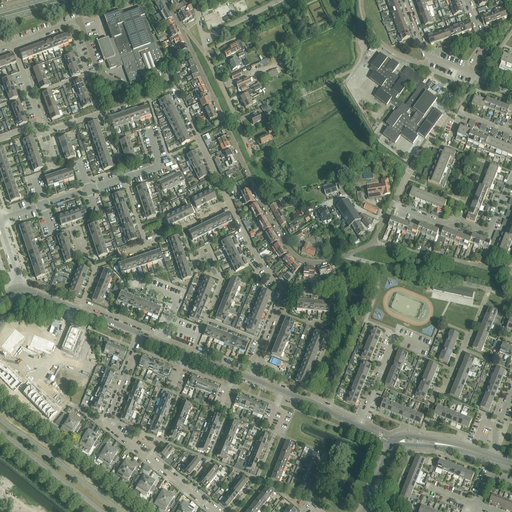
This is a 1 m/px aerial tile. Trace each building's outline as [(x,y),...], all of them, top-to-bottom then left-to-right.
[(176,0),(170,0),(170,1),(169,1),(174,9),(175,8),(177,12),(185,8),(183,3),(178,6),(177,3),(178,3),(177,0),(176,0)] [(167,10),(162,1),(156,5),(159,11),(160,13),(167,10)] [(397,2),(388,5),(390,11),(399,7),(397,2)] [(426,3),(418,6),(420,11),(428,8),(426,3)] [(458,3),(450,6),(452,11),(460,8),(458,3)] [(183,12),(179,15),(178,15),(182,23),(187,21),(188,23),(194,20),(190,7),(182,11),(183,12)] [(399,7),(390,11),(392,16),(401,12),(399,7)] [(428,8),(420,11),(421,16),(430,13),(428,8)] [(460,8),(452,11),(454,16),(462,13),(460,8)] [(123,12),(106,19),(113,37),(108,39),(97,43),(104,62),(106,61),(110,70),(115,68),(115,69),(123,66),(130,85),(141,81),(140,77),(147,74),(148,75),(158,71),(155,63),(162,60),(156,43),(154,43),(142,9),(124,15),(123,12)] [(504,9),(498,11),(502,19),(507,17),(504,9)] [(172,19),(167,10),(160,13),(158,15),(161,20),(163,19),(165,22),(172,19)] [(498,11),(493,13),(496,21),(502,19),(498,11)] [(401,12),(392,16),(394,21),(403,17),(401,12)] [(430,13),(421,16),(423,21),(432,18),(430,13)] [(493,13),(488,14),(491,23),(496,21),(493,13)] [(491,23),(488,14),(481,17),(483,24),(485,23),(486,25),(491,23)] [(403,17),(394,21),(396,26),(404,23),(403,17)] [(432,18),(423,21),(425,27),(434,23),(432,18)] [(176,27),(173,20),(164,25),(168,31),(169,30),(176,27)] [(469,22),(463,23),(466,32),(472,30),(469,22)] [(404,23),(396,26),(398,31),(406,28),(404,23)] [(463,23),(458,25),(461,34),(466,32),(463,23)] [(458,25),(453,27),(456,36),(461,34),(458,25)] [(453,27),(448,29),(451,38),(456,36),(453,27)] [(406,28),(398,31),(400,36),(408,33),(406,28)] [(448,29),(443,31),(446,40),(451,38),(448,29)] [(180,35),(178,31),(171,34),(172,37),(170,38),(171,39),(180,35)] [(443,31),(438,33),(441,41),(446,40),(443,31)] [(400,36),(397,37),(399,44),(402,43),(402,41),(410,38),(408,33),(400,36)] [(438,33),(433,35),(436,43),(441,41),(438,33)] [(72,41),(69,34),(60,37),(63,46),(68,44),(68,42),(72,41)] [(184,43),(180,35),(171,39),(170,39),(171,43),(174,41),(174,42),(175,44),(176,44),(177,46),(184,43)] [(433,35),(428,37),(431,45),(436,43),(433,35)] [(63,46),(60,37),(55,39),(58,48),(63,46)] [(58,48),(55,39),(50,41),(53,49),(58,48)] [(53,49),(50,41),(45,43),(48,51),(53,49)] [(231,49),(224,53),(226,58),(236,53),(237,54),(243,52),(244,51),(241,44),(242,43),(241,41),(229,46),(231,49)] [(48,51),(45,43),(40,45),(43,53),(48,51)] [(43,53),(40,45),(35,47),(38,55),(43,53)] [(38,55),(35,47),(30,49),(33,57),(38,55)] [(33,57),(30,49),(24,50),(28,59),(33,57)] [(28,59),(24,50),(19,52),(22,61),(28,59)] [(505,70),(510,57),(511,54),(509,53),(508,56),(504,55),(499,68),(505,70)] [(416,136),(418,134),(425,139),(434,127),(443,116),(432,107),(437,100),(437,101),(437,100),(427,93),(430,89),(423,84),(425,81),(407,68),(399,78),(393,74),(399,65),(392,60),(391,62),(389,60),(388,62),(387,61),(388,59),(380,54),(371,66),(372,67),(371,69),(375,72),(369,78),(370,79),(382,88),(380,91),(380,90),(375,97),(387,106),(390,102),(399,109),(396,113),(395,112),(386,124),(390,127),(389,129),(388,128),(383,135),(395,144),(400,137),(399,137),(400,135),(413,145),(418,138),(416,136)] [(16,63),(13,55),(8,57),(11,65),(16,63)] [(74,60),(72,55),(64,58),(66,63),(74,60)] [(11,65),(8,57),(3,59),(6,67),(11,65)] [(237,59),(229,63),(232,71),(240,67),(237,59)] [(74,60),(66,63),(68,68),(76,65),(74,60)] [(192,60),(185,63),(188,70),(189,69),(195,66),(192,60)] [(76,65),(68,68),(70,73),(78,70),(76,65)] [(43,71),(41,66),(33,69),(35,75),(43,71)] [(198,73),(195,66),(189,69),(193,76),(198,73)] [(78,70),(70,73),(72,78),(80,75),(78,70)] [(45,77),(43,71),(35,75),(37,80),(45,77)] [(242,77),(240,73),(231,76),(233,81),(242,77)] [(45,77),(37,80),(38,85),(47,82),(45,77)] [(12,83),(10,78),(2,81),(4,86),(12,83)] [(200,78),(194,81),(191,82),(194,88),(195,88),(196,90),(204,86),(200,78)] [(236,84),(238,89),(240,89),(242,92),(249,89),(248,87),(246,88),(245,86),(251,84),(249,78),(236,84)] [(73,83),(75,88),(84,85),(82,80),(73,83)] [(47,82),(38,85),(40,90),(49,87),(47,82)] [(14,88),(12,83),(4,86),(6,91),(14,88)] [(84,85),(75,88),(73,89),(74,94),(77,93),(85,90),(84,85)] [(196,90),(194,91),(197,96),(197,97),(206,93),(207,92),(206,90),(204,86),(196,90)] [(16,93),(14,88),(6,91),(7,96),(16,93)] [(85,90),(77,93),(79,99),(87,95),(85,90)] [(245,95),(240,98),(243,103),(250,100),(252,99),(250,96),(252,95),(250,90),(244,93),(245,95)] [(42,95),(44,100),(52,97),(50,92),(42,95)] [(16,93),(7,96),(9,101),(18,98),(16,93)] [(208,99),(206,94),(198,98),(200,103),(208,99)] [(87,95),(79,99),(81,104),(89,101),(87,95)] [(55,96),(52,97),(44,100),(46,105),(54,102),(56,101),(55,96)] [(472,105),(477,107),(481,99),(475,96),(472,105)] [(168,97),(160,102),(162,107),(171,102),(168,97)] [(211,104),(208,99),(200,103),(198,104),(199,107),(201,106),(202,108),(211,104)] [(486,101),(481,99),(477,107),(483,110),(484,108),(484,107),(487,101),(486,101)] [(493,101),(487,99),(486,101),(487,101),(484,107),(484,108),(490,110),(493,101)] [(250,100),(243,103),(245,109),(257,103),(255,101),(251,103),(250,100)] [(81,104),(78,105),(80,110),(91,106),(89,101),(81,104)] [(499,104),(493,101),(490,110),(495,112),(499,104)] [(54,102),(46,105),(48,110),(56,107),(54,102)] [(171,102),(162,107),(165,111),(173,107),(171,102)] [(11,106),(13,111),(21,108),(19,103),(11,106)] [(504,106),(499,104),(495,112),(501,114),(504,106)] [(509,108),(504,106),(501,114),(506,117),(507,115),(507,114),(510,108),(509,108)] [(56,107),(48,110),(50,115),(58,112),(56,107)] [(147,107),(142,109),(145,117),(150,116),(147,107)] [(173,107),(165,111),(167,116),(175,112),(173,107)] [(205,110),(207,116),(214,113),(212,107),(205,110)] [(21,108),(13,111),(15,116),(23,113),(21,108)] [(142,109),(137,110),(140,119),(145,117),(142,109)] [(137,110),(131,112),(135,121),(140,119),(137,110)] [(58,112),(50,115),(52,120),(60,117),(58,112)] [(131,112),(126,114),(129,123),(135,121),(131,112)] [(175,112),(167,116),(169,121),(178,117),(175,112)] [(23,113),(15,116),(17,121),(25,118),(23,113)] [(214,113),(207,116),(210,122),(217,118),(214,113)] [(253,125),(261,121),(260,119),(263,117),(261,113),(250,119),(252,122),(251,123),(252,124),(253,125)] [(126,114),(121,115),(124,124),(129,123),(126,114)] [(121,115),(116,117),(119,126),(124,124),(121,115)] [(116,117),(111,119),(114,128),(119,126),(116,117)] [(178,117),(169,121),(172,126),(180,122),(178,117)] [(25,118),(17,121),(19,127),(27,124),(25,118)] [(88,125),(90,130),(99,127),(97,122),(88,125)] [(180,122),(172,126),(174,131),(183,127),(180,122)] [(455,140),(462,143),(467,130),(468,126),(465,125),(464,129),(461,127),(455,140)] [(99,127),(90,130),(92,135),(101,132),(99,127)] [(183,127),(174,131),(176,136),(185,131),(183,127)] [(470,131),(467,130),(462,143),(467,145),(472,134),(474,129),(471,128),(470,131)] [(185,131),(176,136),(179,140),(187,136),(185,131)] [(101,132),(92,135),(93,140),(102,137),(101,132)] [(475,135),(472,134),(467,145),(466,146),(472,149),(477,136),(479,133),(476,132),(475,135)] [(259,139),(261,145),(271,140),(268,134),(259,139)] [(480,137),(477,136),(472,149),(478,151),(483,138),(484,135),(482,134),(480,137)] [(187,136),(179,140),(181,145),(190,141),(187,136)] [(486,139),(483,138),(478,151),(483,153),(484,151),(484,152),(489,139),(490,137),(487,136),(486,139)] [(59,140),(61,145),(69,142),(68,137),(59,140)] [(102,137),(93,140),(95,145),(104,142),(102,137)] [(228,142),(226,137),(217,141),(220,146),(228,142)] [(492,140),(489,139),(484,152),(490,154),(495,141),(496,138),(494,137),(492,140)] [(23,141),(25,146),(34,143),(32,138),(23,141)] [(120,142),(121,147),(130,144),(129,139),(120,142)] [(498,142),(495,141),(490,154),(495,156),(500,143),(502,140),(499,139),(498,142)] [(503,144),(500,143),(495,156),(501,158),(506,145),(507,142),(505,141),(503,144)] [(69,142),(61,145),(62,150),(71,147),(69,142)] [(104,142),(95,145),(97,150),(106,148),(104,142)] [(231,147),(228,142),(220,146),(223,154),(228,151),(227,149),(231,147)] [(34,143),(25,146),(27,151),(36,149),(34,143)] [(509,147),(506,145),(501,158),(506,161),(511,148),(511,146),(511,144),(510,143),(509,147)] [(130,144),(121,147),(123,153),(132,149),(130,144)] [(71,147),(62,150),(64,155),(73,152),(71,147)] [(106,148),(97,150),(99,156),(107,153),(106,148)] [(36,149),(27,151),(29,157),(38,154),(36,149)] [(132,149),(123,153),(125,158),(134,154),(132,149)] [(444,152),(440,151),(439,154),(443,155),(455,160),(458,154),(445,149),(444,152)] [(222,155),(220,156),(222,160),(227,158),(227,159),(234,156),(232,151),(222,155)] [(73,152),(64,155),(66,161),(75,158),(73,152)] [(187,156),(189,161),(198,157),(195,152),(187,156)] [(107,153),(99,156),(100,161),(109,158),(107,153)] [(38,154),(29,157),(30,162),(39,159),(38,154)] [(134,154),(125,158),(127,163),(138,159),(136,154),(134,154)] [(234,156),(227,159),(228,162),(225,163),(227,168),(232,166),(231,165),(237,162),(234,155),(234,156)] [(437,159),(440,161),(440,160),(453,166),(455,160),(443,155),(441,158),(438,157),(437,159)] [(189,161),(186,163),(188,168),(189,167),(200,162),(198,157),(189,161)] [(109,158),(100,161),(102,166),(111,163),(109,158)] [(39,159),(30,162),(32,167),(41,164),(39,159)] [(435,165),(438,166),(451,171),(453,166),(440,160),(440,161),(439,164),(436,162),(435,165)] [(202,167),(200,162),(189,167),(191,172),(194,171),(202,167)] [(8,163),(0,165),(0,170),(0,172),(9,169),(8,163)] [(111,163),(102,166),(104,171),(113,168),(111,163)] [(41,164),(32,167),(34,172),(43,169),(41,164)] [(491,164),(489,170),(497,173),(499,168),(491,164)] [(433,170),(436,172),(449,177),(451,171),(438,166),(437,169),(434,168),(433,170)] [(202,167),(194,171),(196,176),(205,172),(202,167)] [(9,169),(0,172),(2,177),(11,174),(9,169)] [(71,169),(65,171),(68,180),(74,178),(71,169)] [(489,170),(486,175),(495,179),(497,173),(489,170)] [(205,172),(196,176),(199,181),(207,176),(205,172)] [(430,176),(434,177),(447,182),(449,177),(436,172),(435,175),(431,173),(430,176)] [(60,173),(55,175),(58,183),(63,182),(60,173)] [(179,173),(174,176),(178,184),(183,182),(179,173)] [(11,174),(2,177),(4,182),(13,179),(11,174)] [(55,175),(50,176),(53,185),(58,183),(55,175)] [(486,175),(484,181),(493,184),(495,179),(486,175)] [(48,187),(53,185),(50,176),(45,178),(48,187)] [(174,176),(169,178),(173,187),(178,184),(174,176)] [(429,179),(428,181),(444,188),(447,182),(434,177),(432,180),(429,179)] [(169,178),(164,181),(168,189),(173,187),(169,178)] [(13,179),(4,182),(5,187),(15,184),(13,179)] [(382,186),(367,188),(369,199),(383,196),(391,195),(389,180),(382,181),(382,186)] [(163,192),(168,189),(164,181),(159,183),(163,192)] [(482,187),(488,190),(490,191),(493,184),(484,181),(482,187)] [(328,188),(324,190),(326,196),(338,193),(334,182),(327,184),(328,188)] [(15,184),(5,187),(7,192),(16,189),(15,184)] [(136,188),(138,194),(147,191),(145,185),(136,188)] [(480,186),(477,192),(486,195),(488,190),(482,187),(480,186)] [(409,197),(415,199),(419,191),(413,188),(409,197)] [(16,189),(7,192),(9,197),(18,194),(16,189)] [(212,190),(207,193),(211,201),(216,199),(212,190)] [(241,194),(237,196),(240,201),(243,199),(243,200),(252,196),(251,192),(250,193),(249,190),(241,194)] [(424,193),(419,191),(415,199),(421,201),(424,193)] [(486,195),(477,192),(475,198),(484,201),(486,195)] [(112,196),(114,202),(123,199),(121,193),(112,196)] [(207,193),(202,195),(206,204),(211,201),(207,193)] [(430,195),(424,193),(421,201),(426,203),(430,195)] [(18,194),(9,197),(11,203),(20,200),(18,194)] [(202,195),(197,198),(201,206),(206,204),(202,195)] [(436,197),(430,195),(426,203),(432,206),(436,197)] [(252,196),(243,200),(246,205),(254,202),(253,199),(254,199),(252,196)] [(441,199),(436,197),(432,206),(438,208),(441,199)] [(196,209),(201,206),(197,198),(192,200),(196,209)] [(484,201),(475,198),(473,203),(481,207),(484,201)] [(447,202),(441,199),(438,208),(443,210),(447,202)] [(361,220),(348,200),(337,207),(337,208),(339,211),(337,212),(340,217),(342,216),(349,228),(351,226),(359,221),(361,220)] [(152,206),(150,201),(142,204),(143,209),(152,206)] [(364,203),(362,207),(364,210),(376,215),(378,210),(366,205),(367,204),(364,203)] [(481,207),(473,203),(471,209),(479,212),(481,207)] [(125,204),(116,207),(117,212),(126,209),(125,204)] [(256,204),(252,207),(249,208),(253,214),(260,210),(256,204)] [(83,206),(78,208),(78,210),(82,219),(87,217),(83,206)] [(152,206),(143,209),(145,214),(154,211),(152,206)] [(189,206),(184,208),(188,217),(194,214),(189,206)] [(321,207),(314,211),(316,215),(319,213),(321,219),(323,223),(327,221),(328,222),(331,221),(329,216),(328,214),(328,213),(328,214),(327,212),(326,210),(323,211),(321,207)] [(73,210),(74,212),(76,221),(82,219),(78,210),(78,208),(73,210)] [(184,208),(179,211),(184,219),(188,217),(184,208)] [(479,212),(471,209),(469,214),(477,218),(479,212)] [(260,210),(253,214),(256,219),(263,215),(260,210)] [(154,211),(145,214),(147,219),(156,216),(154,211)] [(179,211),(175,213),(179,222),(184,219),(179,211)] [(74,212),(68,214),(71,223),(76,221),(74,212)] [(175,213),(170,216),(174,224),(179,222),(175,213)] [(228,213),(222,216),(227,224),(232,222),(228,213)] [(68,214),(63,216),(66,224),(71,223),(68,214)] [(119,217),(116,218),(118,223),(121,222),(130,219),(128,214),(119,217)] [(371,225),(363,214),(359,217),(363,221),(362,222),(367,228),(371,225)] [(477,218),(469,214),(466,220),(475,223),(477,218)] [(61,226),(66,224),(63,216),(58,217),(61,226)] [(169,227),(174,224),(170,216),(165,218),(169,227)] [(222,216),(218,218),(222,227),(227,224),(222,216)] [(264,217),(260,220),(257,221),(260,227),(267,223),(264,217)] [(218,218),(213,220),(217,229),(222,227),(218,218)] [(397,220),(392,218),(391,220),(389,227),(393,229),(397,220)] [(130,219),(121,222),(123,227),(131,224),(130,219)] [(296,224),(289,229),(283,219),(279,222),(282,228),(285,226),(287,230),(289,234),(299,229),(296,224)] [(213,220),(208,223),(212,231),(217,229),(213,220)] [(365,233),(360,225),(361,225),(359,221),(351,226),(358,236),(365,233)] [(208,223),(203,225),(207,234),(212,231),(208,223)] [(270,228),(267,223),(260,227),(262,230),(264,232),(266,231),(270,228)] [(19,227),(21,233),(30,230),(28,224),(19,227)] [(88,227),(90,232),(99,229),(97,224),(88,227)] [(131,224),(123,227),(124,232),(133,229),(131,224)] [(203,225),(198,227),(203,236),(207,234),(203,225)] [(198,227),(193,230),(198,239),(203,236),(198,227)] [(435,230),(430,228),(427,237),(431,239),(435,230)] [(133,229),(124,232),(126,238),(135,235),(133,229)] [(440,234),(436,245),(438,246),(440,242),(444,243),(445,240),(448,232),(449,231),(444,229),(444,231),(442,234),(440,234)] [(30,230),(21,233),(23,238),(32,235),(30,230)] [(192,241),(198,239),(193,230),(188,232),(192,241)] [(272,230),(268,233),(265,234),(268,240),(275,236),(272,230)] [(431,239),(430,241),(435,243),(439,233),(439,232),(435,230),(431,239)] [(453,233),(449,231),(448,232),(445,240),(450,242),(453,233)] [(300,233),(291,237),(294,242),(303,237),(300,233)] [(57,237),(59,242),(67,239),(66,234),(57,237)] [(100,234),(91,237),(93,242),(102,239),(100,234)] [(506,236),(502,234),(501,237),(505,238),(504,241),(511,244),(511,238),(506,236),(506,235),(506,236)] [(32,235),(23,238),(24,243),(33,240),(32,235)] [(126,238),(123,239),(125,244),(137,240),(135,235),(126,238)] [(275,236),(268,240),(272,245),(278,241),(275,236)] [(178,237),(169,240),(170,245),(179,242),(178,237)] [(67,239),(59,242),(60,248),(69,245),(67,239)] [(102,239),(93,242),(95,247),(104,244),(102,239)] [(221,243),(223,248),(232,244),(230,239),(221,243)] [(33,240),(24,243),(26,248),(35,245),(33,240)] [(502,244),(501,246),(511,250),(511,244),(504,241),(503,241),(500,240),(499,242),(502,244)] [(179,242),(170,245),(172,250),(181,247),(179,242)] [(280,243),(275,246),(273,248),(277,253),(283,249),(280,243)] [(104,244),(95,247),(97,252),(105,250),(104,244)] [(232,244),(223,248),(226,253),(234,249),(232,244)] [(35,245),(26,248),(28,253),(37,250),(35,245)] [(69,245),(60,248),(62,253),(71,250),(69,245)] [(309,255),(312,247),(309,246),(305,245),(302,253),(309,255)] [(498,245),(497,248),(500,249),(499,253),(511,258),(511,256),(511,250),(501,246),(501,247),(498,245)] [(181,247),(172,250),(174,255),(183,252),(181,247)] [(234,249),(226,253),(228,258),(237,254),(234,249)] [(283,249),(277,253),(280,258),(287,254),(283,249)] [(37,250),(28,253),(30,258),(38,255),(37,250)] [(71,250),(62,253),(64,258),(73,255),(71,250)] [(105,250),(97,252),(98,258),(107,255),(105,250)] [(159,251),(154,253),(157,262),(162,260),(159,251)] [(183,252),(174,255),(176,260),(185,257),(183,252)] [(154,253),(149,254),(152,263),(157,262),(154,253)] [(149,254),(144,256),(147,265),(152,263),(149,254)] [(237,254),(228,258),(231,263),(239,258),(237,254)] [(73,255),(64,258),(65,263),(74,260),(73,255)] [(144,256),(139,258),(142,267),(147,265),(144,256)] [(288,256),(285,259),(283,261),(287,265),(292,260),(288,256)] [(185,257),(176,260),(177,265),(186,262),(185,257)] [(139,258),(134,260),(137,269),(142,267),(139,258)] [(239,258),(231,263),(233,267),(242,263),(239,258)] [(134,260),(128,261),(132,270),(137,269),(134,260)] [(292,260),(287,265),(291,269),(296,264),(292,260)] [(128,261),(123,263),(126,272),(132,270),(128,261)] [(186,262),(177,265),(179,271),(188,268),(186,262)] [(121,274),(126,272),(123,263),(118,265),(121,274)] [(242,263),(233,267),(235,273),(244,268),(242,263)] [(296,264),(291,269),(293,272),(292,273),(293,275),(300,268),(296,264)] [(42,265),(33,268),(35,274),(43,271),(42,265)] [(80,266),(78,271),(86,275),(88,270),(80,266)] [(328,267),(323,268),(325,275),(330,274),(330,272),(331,271),(330,267),(329,268),(328,267)] [(188,268),(179,271),(181,276),(190,273),(188,268)] [(104,270),(102,276),(111,279),(113,274),(104,270)] [(43,271),(35,274),(36,279),(45,276),(43,271)] [(86,275),(78,271),(76,276),(84,280),(86,275)] [(190,273),(181,276),(182,281),(192,278),(190,273)] [(84,280),(76,276),(74,281),(82,285),(84,280)] [(102,276),(100,280),(109,284),(111,279),(102,276)] [(205,278),(203,284),(212,287),(214,282),(205,278)] [(232,278),(230,283),(238,287),(240,282),(232,278)] [(100,280),(98,286),(107,289),(109,284),(100,280)] [(82,285),(74,281),(72,286),(80,290),(82,285)] [(230,283),(228,288),(236,292),(238,287),(230,283)] [(212,287),(203,284),(201,289),(210,292),(212,287)] [(435,284),(433,291),(473,299),(474,292),(435,284)] [(80,290),(72,286),(69,292),(78,295),(80,290)] [(98,286),(96,290),(105,294),(107,289),(98,286)] [(228,288),(226,293),(234,297),(236,292),(228,288)] [(210,292),(201,289),(199,294),(208,297),(210,292)] [(96,290),(94,296),(103,299),(105,294),(96,290)] [(262,290),(260,295),(269,299),(271,294),(262,290)] [(117,301),(122,303),(126,294),(121,292),(117,301)] [(226,293),(224,298),(232,302),(234,297),(226,293)] [(131,296),(126,294),(122,303),(127,305),(131,296)] [(208,297),(199,294),(197,299),(206,302),(208,297)] [(269,299),(260,295),(258,300),(267,304),(269,299)] [(101,304),(103,299),(94,296),(92,301),(101,304)] [(136,298),(131,296),(127,305),(132,307),(136,298)] [(141,301),(136,298),(132,307),(137,309),(141,301)] [(224,298),(222,303),(230,307),(232,302),(224,298)] [(206,302),(197,299),(195,304),(204,307),(206,302)] [(267,304),(258,300),(256,305),(265,309),(267,304)] [(146,303),(141,301),(137,309),(142,311),(146,303)] [(151,305),(146,303),(142,311),(147,313),(151,305)] [(222,303),(220,308),(228,312),(230,307),(222,303)] [(204,307),(195,304),(193,309),(202,312),(204,307)] [(156,307),(151,305),(147,313),(152,315),(156,307)] [(265,309),(256,305),(254,310),(263,314),(265,309)] [(161,309),(156,307),(152,315),(158,318),(161,309)] [(220,308),(218,313),(226,317),(228,312),(220,308)] [(202,312),(193,309),(191,314),(200,317),(202,312)] [(489,309),(486,315),(495,318),(497,312),(489,309)] [(263,314),(254,310),(252,315),(261,319),(263,314)] [(224,322),(226,317),(218,313),(216,319),(224,322)] [(200,317),(191,314),(189,319),(198,323),(200,317)] [(261,319),(252,315),(250,320),(259,324),(261,319)] [(486,315),(484,320),(493,324),(495,318),(486,315)] [(286,319),(284,324),(292,327),(294,322),(286,319)] [(259,324),(250,320),(248,325),(257,329),(259,324)] [(484,320),(482,326),(491,329),(493,324),(484,320)] [(284,324),(281,329),(290,332),(292,327),(284,324)] [(257,329),(248,325),(246,331),(255,334),(257,329)] [(482,326),(480,332),(488,335),(491,329),(482,326)] [(204,336),(209,338),(212,329),(207,327),(204,336)] [(15,329),(11,334),(20,341),(19,341),(20,342),(21,342),(24,337),(15,329)] [(71,329),(69,335),(81,340),(83,334),(71,329)] [(217,331),(212,329),(209,338),(214,340),(217,331)] [(281,329),(280,334),(288,337),(290,332),(281,329)] [(373,329),(371,335),(379,338),(382,332),(373,329)] [(222,333),(217,331),(214,340),(219,342),(222,333)] [(316,331),(314,337),(322,340),(324,335),(316,331)] [(451,332),(448,338),(457,341),(459,335),(451,332)] [(480,332),(477,337),(486,341),(488,335),(480,332)] [(227,335),(222,333),(219,342),(224,344),(227,335)] [(11,334),(8,338),(16,344),(15,344),(16,345),(19,341),(20,341),(11,334)] [(280,334),(277,339),(286,342),(288,337),(280,334)] [(29,346),(29,347),(35,349),(39,337),(34,335),(29,346)] [(69,335),(67,340),(79,344),(81,340),(69,335)] [(232,337),(227,335),(224,344),(229,346),(232,337)] [(379,338),(371,335),(369,340),(377,344),(379,338)] [(39,337),(35,349),(40,351),(44,339),(39,337)] [(229,346),(227,350),(233,352),(234,348),(237,339),(232,337),(229,346)] [(322,340),(314,337),(312,342),(320,345),(322,340)] [(477,337),(475,343),(484,346),(486,341),(477,337)] [(8,338),(5,342),(12,348),(15,344),(16,344),(8,338)] [(457,341),(448,338),(446,343),(455,347),(457,341)] [(44,339),(40,351),(44,353),(49,341),(44,339)] [(243,341),(237,339),(234,348),(239,350),(243,341)] [(277,339),(276,344),(284,347),(286,342),(277,339)] [(67,340),(65,344),(77,349),(79,344),(67,340)] [(377,344),(369,340),(366,346),(375,350),(377,344)] [(49,341),(44,353),(50,355),(54,343),(49,341)] [(248,343),(243,341),(239,350),(244,352),(248,343)] [(5,342),(1,347),(10,354),(14,350),(14,349),(12,348),(5,342)] [(320,345),(312,342),(310,347),(318,350),(320,345)] [(455,347),(446,343),(444,349),(452,352),(455,347)] [(473,349),(481,352),(484,346),(475,343),(473,349)] [(65,344),(63,350),(75,354),(77,349),(65,344)] [(104,353),(109,355),(113,344),(111,344),(110,345),(107,344),(104,353)] [(115,345),(113,344),(109,355),(113,357),(117,348),(114,347),(115,345)] [(276,344),(273,349),(282,353),(284,347),(276,344)] [(499,353),(505,355),(509,347),(503,344),(499,353)] [(375,350),(366,346),(364,352),(373,355),(375,350)] [(113,357),(112,359),(117,361),(118,359),(122,348),(120,347),(120,349),(117,348),(113,357)] [(318,350),(310,347),(308,352),(316,355),(318,350)] [(124,349),(122,348),(118,359),(123,361),(127,351),(124,350),(124,349)] [(271,354),(280,358),(282,353),(273,349),(271,354)] [(452,352),(444,349),(441,354),(450,358),(452,352)] [(399,351),(397,357),(406,360),(408,354),(399,351)] [(316,355),(308,352),(306,357),(314,360),(316,355)] [(373,355),(364,352),(362,358),(370,361),(373,355)] [(450,358),(441,354),(439,360),(448,364),(450,358)] [(466,356),(464,362),(472,365),(475,359),(466,356)] [(314,360),(306,357),(304,362),(312,365),(314,360)] [(397,357),(395,362),(403,366),(406,360),(397,357)] [(138,367),(143,369),(147,358),(145,358),(145,359),(142,358),(138,367)] [(149,359),(147,358),(143,369),(148,371),(152,361),(149,360),(149,359)] [(154,363),(152,361),(148,371),(153,372),(157,362),(155,361),(154,363)] [(153,372),(152,374),(157,376),(161,365),(158,364),(159,363),(157,362),(153,372)] [(312,365),(304,362),(301,367),(310,370),(312,365)] [(395,362),(392,368),(401,371),(403,366),(395,362)] [(464,362),(462,367),(470,371),(472,365),(464,362)] [(363,363),(361,368),(369,372),(372,366),(363,363)] [(429,363),(427,369),(436,372),(438,366),(429,363)] [(157,376),(161,378),(162,376),(166,366),(164,365),(164,366),(161,365),(157,376)] [(168,367),(166,366),(162,376),(167,378),(171,369),(168,368),(168,367)] [(310,370),(301,367),(299,372),(308,375),(310,370)] [(462,367),(459,373),(468,376),(470,371),(462,367)] [(6,370),(0,376),(0,378),(3,381),(11,372),(8,369),(7,368),(6,370)] [(369,372),(361,368),(358,374),(367,378),(369,372)] [(392,368),(390,374),(399,377),(401,371),(392,368)] [(496,368),(494,374),(503,377),(505,371),(496,368)] [(436,372),(427,369),(425,374),(434,378),(436,372)] [(106,370),(104,374),(114,379),(115,377),(113,376),(115,373),(106,370)] [(11,372),(3,381),(6,384),(15,376),(11,372)] [(308,375),(299,372),(297,377),(306,380),(308,375)] [(459,373),(457,379),(466,382),(468,376),(459,373)] [(114,379),(104,374),(102,379),(111,383),(112,380),(113,381),(114,379)] [(367,378),(358,374),(356,380),(365,383),(367,378)] [(390,374),(388,379),(396,383),(399,377),(390,374)] [(434,378),(425,374),(423,380),(431,384),(434,378)] [(503,377),(494,374),(492,380),(501,383),(503,377)] [(15,376),(6,384),(10,388),(18,379),(15,376)] [(185,385),(184,388),(190,390),(191,388),(195,377),(193,377),(193,378),(190,377),(186,385),(185,385)] [(197,378),(195,377),(191,388),(196,390),(200,381),(197,380),(197,378)] [(306,380),(297,377),(295,382),(304,385),(306,380)] [(18,379),(10,388),(14,392),(23,384),(18,379)] [(111,383),(102,379),(100,384),(110,388),(111,386),(110,386),(111,383)] [(394,389),(396,383),(388,379),(385,385),(394,389)] [(457,379),(455,384),(463,388),(466,382),(457,379)] [(202,382),(200,381),(196,390),(201,392),(205,381),(203,380),(202,382)] [(365,383),(356,380),(354,385),(362,389),(365,383)] [(431,384),(423,380),(420,386),(429,389),(431,384)] [(501,383),(492,380),(490,385),(498,389),(501,383)] [(133,384),(132,386),(143,390),(145,385),(136,381),(135,384),(133,384)] [(207,382),(205,381),(201,392),(205,393),(209,384),(206,383),(207,382)] [(110,388),(100,384),(98,389),(107,392),(108,390),(109,390),(110,388)] [(212,385),(209,384),(205,393),(210,395),(214,385),(212,384),(212,385)] [(455,384),(452,390),(461,393),(463,388),(455,384)] [(31,385),(23,394),(27,398),(34,391),(36,390),(31,385)] [(216,386),(214,385),(210,395),(215,397),(219,388),(216,387),(216,386)] [(362,389),(354,385),(351,391),(360,395),(362,389)] [(498,389),(490,385),(487,391),(496,394),(498,389)] [(143,390),(132,386),(132,388),(133,389),(132,391),(141,395),(143,390)] [(429,389),(420,386),(418,391),(427,395),(429,389)] [(107,392),(98,389),(96,393),(106,398),(107,395),(106,395),(107,392)] [(450,396),(459,399),(461,393),(452,390),(450,396)] [(34,391),(27,398),(31,402),(38,395),(37,395),(34,391)] [(129,393),(129,395),(139,400),(141,395),(132,391),(131,394),(129,393)] [(360,395),(351,391),(349,397),(358,400),(360,395)] [(427,395),(418,391),(416,397),(424,401),(427,395)] [(496,394),(487,391),(485,396),(494,400),(496,394)] [(38,395),(31,402),(34,405),(41,398),(41,399),(43,397),(39,393),(37,395),(38,395)] [(106,398),(96,393),(94,398),(103,402),(104,399),(105,400),(106,398)] [(168,409),(169,406),(170,403),(171,404),(173,400),(172,399),(173,396),(164,393),(154,417),(164,421),(165,419),(164,418),(166,413),(167,413),(169,409),(168,409)] [(139,400),(129,395),(128,398),(129,398),(128,401),(137,404),(139,400)] [(234,405),(239,407),(243,397),(241,396),(240,397),(238,396),(234,405)] [(494,400),(485,396),(483,402),(492,406),(494,400)] [(245,397),(243,397),(239,407),(244,409),(247,400),(245,399),(245,397)] [(358,400),(349,397),(347,403),(356,406),(358,400)] [(41,398),(34,405),(38,409),(45,402),(41,399),(41,398)] [(103,402),(94,398),(92,403),(103,407),(103,405),(102,404),(103,402)] [(45,402),(38,409),(41,413),(50,404),(46,400),(45,402)] [(250,401),(247,400),(244,409),(248,411),(252,400),(250,400),(250,401)] [(255,401),(252,400),(248,411),(253,413),(257,404),(254,402),(255,401)] [(380,409),(386,411),(390,403),(384,400),(380,409)] [(126,403),(125,405),(135,409),(137,404),(128,401),(127,403),(126,403)] [(183,402),(181,407),(189,411),(191,405),(183,402)] [(492,406),(483,402),(481,408),(489,411),(492,406)] [(103,407),(92,403),(90,408),(91,408),(98,411),(99,411),(100,409),(102,409),(103,407)] [(259,405),(257,404),(253,413),(258,414),(262,404),(260,403),(259,405)] [(395,405),(390,403),(386,411),(392,413),(395,405)] [(50,404),(41,413),(45,416),(54,408),(50,404)] [(264,405),(262,404),(258,414),(263,416),(266,407),(264,406),(264,405)] [(54,408),(45,416),(49,420),(58,412),(60,409),(56,405),(54,408)] [(135,409),(125,405),(124,407),(125,407),(124,410),(133,414),(135,409)] [(401,407),(395,405),(392,413),(397,416),(401,407)] [(434,415),(440,418),(443,409),(438,406),(434,415)] [(181,407),(179,412),(187,416),(189,411),(181,407)] [(407,409),(401,407),(397,416),(403,418),(407,409)] [(412,412),(407,409),(403,418),(409,420),(412,412)] [(449,411),(443,409),(440,418),(446,420),(449,411)] [(122,412),(121,414),(131,419),(133,414),(124,410),(123,413),(122,412)] [(455,413),(449,411),(446,420),(451,422),(455,413)] [(179,412),(177,417),(185,421),(187,416),(179,412)] [(418,414),(412,412),(409,420),(414,423),(418,414)] [(460,416),(455,413),(451,422),(457,424),(460,416)] [(64,414),(59,419),(70,426),(75,418),(70,414),(67,419),(65,419),(67,416),(64,414)] [(121,414),(120,416),(121,417),(120,420),(132,424),(134,419),(131,419),(121,414)] [(212,414),(210,419),(218,422),(220,417),(212,414)] [(424,416),(418,414),(414,423),(420,425),(424,416)] [(466,418),(460,416),(457,424),(463,427),(466,418)] [(164,421),(154,417),(152,421),(161,425),(162,422),(164,423),(164,421)] [(177,417),(175,422),(183,425),(186,427),(188,422),(185,421),(177,417)] [(75,418),(70,426),(78,431),(80,428),(78,426),(81,421),(75,418)] [(472,420),(466,418),(463,427),(468,429),(472,420)] [(60,430),(66,433),(70,426),(59,419),(55,424),(60,427),(62,424),(63,425),(60,430)] [(218,422),(210,419),(208,424),(216,427),(218,422)] [(231,421),(229,426),(237,430),(239,424),(241,425),(242,423),(236,420),(235,423),(231,421)] [(161,425),(152,421),(150,426),(161,430),(162,428),(160,428),(161,425)] [(175,422),(173,427),(181,431),(183,425),(175,422)] [(208,424),(206,429),(214,432),(216,427),(208,424)] [(70,426),(66,433),(71,437),(74,432),(77,433),(78,431),(70,426)] [(161,430),(150,426),(148,431),(157,435),(159,432),(160,432),(161,430)] [(229,426),(227,431),(235,435),(237,430),(229,426)] [(173,427),(171,432),(179,436),(181,431),(173,427)] [(83,433),(81,436),(89,441),(94,433),(88,429),(85,434),(83,433)] [(206,429),(204,434),(212,437),(214,432),(206,429)] [(227,431),(225,436),(233,440),(235,435),(227,431)] [(179,436),(171,432),(169,438),(177,441),(179,436)] [(94,433),(89,441),(97,445),(99,443),(96,441),(99,436),(96,434),(94,433)] [(260,433),(258,438),(266,441),(268,436),(260,433)] [(212,437),(204,434),(202,439),(210,442),(212,437)] [(79,445),(84,448),(89,441),(81,436),(80,438),(82,440),(79,445)] [(225,436),(223,441),(231,445),(233,440),(225,436)] [(266,441),(258,438),(256,443),(264,446),(266,441)] [(210,442),(202,439),(200,444),(208,447),(210,442)] [(89,441),(84,448),(90,452),(93,447),(95,448),(97,445),(89,441)] [(223,441),(221,446),(229,450),(231,445),(223,441)] [(285,442),(283,447),(292,451),(294,445),(285,442)] [(256,443),(254,448),(262,451),(264,446),(256,443)] [(102,448),(100,451),(108,456),(113,448),(107,444),(104,449),(102,448)] [(208,447),(200,444),(198,449),(206,452),(208,447)] [(166,445),(162,449),(169,455),(173,450),(166,445)] [(221,446),(219,451),(227,455),(229,450),(221,446)] [(283,447),(281,453),(289,456),(292,451),(283,447)] [(113,448),(108,456),(116,460),(118,458),(115,456),(118,451),(113,448)] [(254,448),(252,453),(260,456),(262,451),(254,448)] [(169,455),(162,449),(159,454),(166,459),(169,455)] [(98,460),(103,463),(108,456),(100,451),(98,453),(101,455),(98,460)] [(227,455),(219,451),(216,457),(225,460),(227,455)] [(260,456),(252,453),(250,458),(258,461),(260,456)] [(281,453),(279,458),(287,461),(289,456),(281,453)] [(313,453),(311,459),(319,462),(322,456),(313,453)] [(108,456),(103,463),(109,467),(112,462),(114,463),(116,460),(108,456)] [(193,457),(190,461),(197,467),(200,463),(193,457)] [(417,457),(414,463),(423,466),(425,460),(417,457)] [(258,461),(250,458),(248,463),(256,466),(258,461)] [(279,458),(277,463),(285,467),(287,461),(279,458)] [(120,463),(119,466),(127,470),(131,463),(126,459),(123,464),(120,463)] [(319,462),(311,459),(309,464),(317,467),(319,462)] [(437,469),(442,471),(446,463),(440,460),(437,469)] [(197,467),(190,461),(186,466),(193,471),(197,467)] [(131,463),(127,470),(135,475),(136,473),(134,471),(137,466),(131,463)] [(256,466),(248,463),(245,468),(254,472),(256,466)] [(277,463),(275,469),(283,472),(285,467),(277,463)] [(414,463),(412,468),(421,472),(423,466),(414,463)] [(452,465),(446,463),(442,471),(448,474),(452,465)] [(317,467),(309,464),(307,469),(315,472),(317,467)] [(212,465),(209,470),(216,475),(219,471),(212,465)] [(457,467),(452,465),(448,474),(454,476),(457,467)] [(116,475),(122,478),(127,470),(119,466),(117,468),(119,470),(116,475)] [(193,471),(186,466),(183,470),(190,476),(193,471)] [(463,470),(457,467),(454,476),(459,478),(463,470)] [(412,468),(410,474),(418,478),(421,472),(412,468)] [(275,469),(273,474),(281,477),(283,472),(275,469)] [(315,472),(307,469),(305,474),(313,478),(315,472)] [(127,470),(122,478),(127,482),(131,477),(133,478),(135,475),(127,470)] [(209,470),(206,474),(212,480),(216,475),(209,470)] [(469,472),(463,470),(459,478),(465,480),(469,472)] [(474,474),(469,472),(465,480),(471,483),(474,474)] [(139,478),(137,481),(145,485),(150,478),(145,474),(141,479),(139,478)] [(206,474),(202,478),(209,484),(212,480),(206,474)] [(279,483),(281,477),(273,474),(270,479),(279,483)] [(313,478),(305,474),(303,480),(311,483),(313,478)] [(410,474),(407,480),(416,483),(418,478),(410,474)] [(241,477),(237,481),(244,487),(248,482),(241,477)] [(156,481),(150,478),(145,485),(155,491),(157,489),(153,486),(156,481)] [(209,484),(202,478),(199,483),(205,488),(209,484)] [(311,483),(303,480),(300,485),(309,488),(311,483)] [(407,480),(405,485),(414,489),(416,483),(407,480)] [(135,490),(141,493),(145,485),(137,481),(136,483),(138,485),(135,490)] [(244,487),(237,481),(234,485),(241,491),(244,487)] [(155,491),(145,485),(141,493),(146,497),(149,492),(152,493),(153,494),(155,491)] [(241,491),(234,485),(230,490),(237,495),(241,491)] [(309,488),(300,485),(298,490),(307,494),(309,488)] [(405,485),(403,491),(411,495),(414,489),(405,485)] [(266,488),(263,492),(270,498),(273,493),(266,488)] [(155,495),(156,496),(164,500),(169,493),(163,489),(160,494),(158,493),(156,492),(155,495)] [(237,495),(230,490),(227,494),(234,499),(237,495)] [(403,491),(401,497),(409,500),(411,495),(403,491)] [(263,492),(259,497),(266,502),(270,498),(263,492)] [(169,493),(164,500),(172,505),(174,503),(171,501),(174,496),(169,493)] [(234,499),(227,494),(224,498),(231,504),(234,499)] [(492,505),(492,506),(494,507),(498,497),(493,495),(489,503),(492,505)] [(154,505),(159,508),(164,500),(156,496),(154,498),(157,500),(154,505)] [(259,497),(255,501),(262,507),(266,502),(259,497)] [(407,506),(409,500),(401,497),(398,503),(407,506)] [(498,497),(494,507),(496,508),(497,506),(500,508),(503,499),(498,497)] [(231,504),(224,498),(220,502),(227,508),(231,504)] [(503,499),(500,508),(502,509),(502,510),(504,511),(508,501),(503,499)] [(164,500),(159,508),(165,511),(168,507),(171,508),(172,505),(164,500)] [(255,501),(252,506),(259,511),(262,507),(255,501)] [(177,503),(173,509),(177,511),(184,511),(188,508),(182,504),(182,505),(177,503)]
